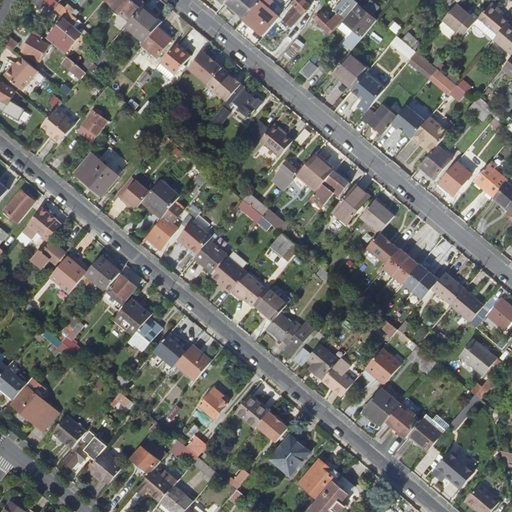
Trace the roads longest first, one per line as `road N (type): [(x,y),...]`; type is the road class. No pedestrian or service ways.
road 1 (residential): [(441,511),(0,141)]
road 2 (residential): [(511,276),(182,0)]
